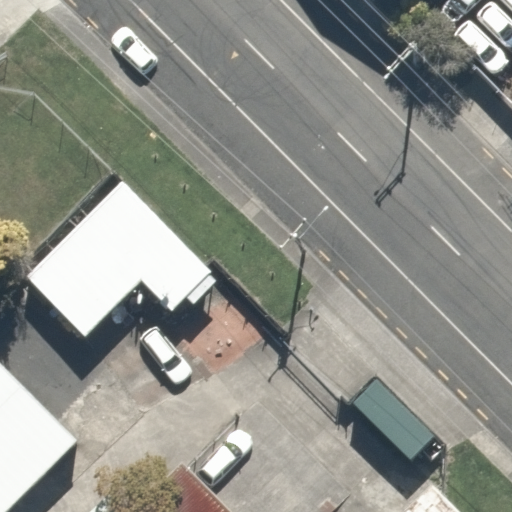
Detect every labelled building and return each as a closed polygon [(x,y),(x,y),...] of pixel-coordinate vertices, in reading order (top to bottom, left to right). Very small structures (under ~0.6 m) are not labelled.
[(511,87),(487,113),(511,136),(511,87)] [(17,271),(80,343),(143,287),(170,318),(208,284),(118,182),(17,271)] [(0,508),(69,438),(0,369),(0,508)] [(185,511),(141,470),(100,511),(185,511)] [(409,511),(390,493),(372,511),(409,511)]
